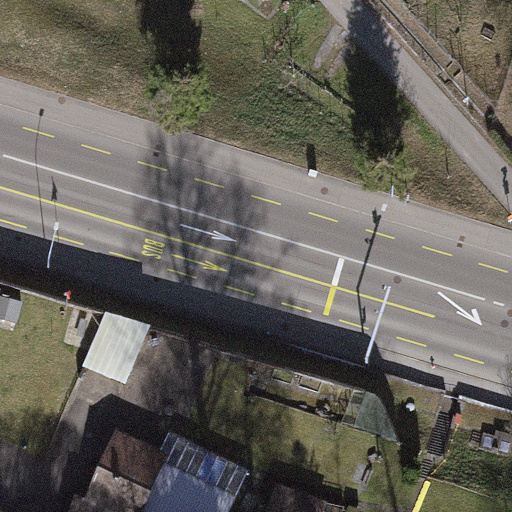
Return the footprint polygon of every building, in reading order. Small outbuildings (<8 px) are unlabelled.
[(0,299),(0,322),(17,329),(24,307),(0,299)] [(151,330),(107,317),(82,370),(127,390),(151,330)] [(232,511),(251,472),(172,434),(162,455),(172,459),(148,511),(232,511)] [(162,455),(117,435),(88,504),(79,501),(73,511),(148,511),(172,459),(162,455)] [(283,483),(272,511),(330,511),(334,501),(283,483)]
